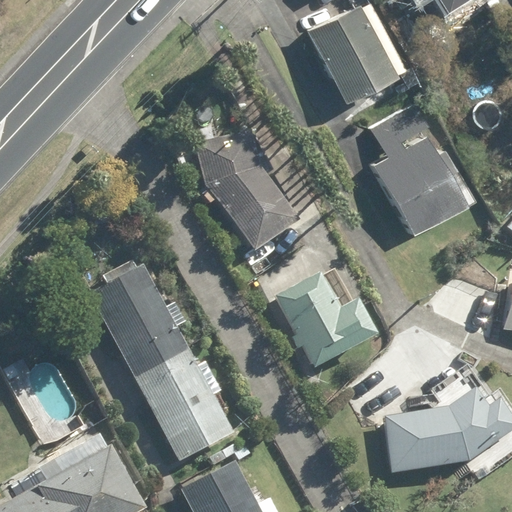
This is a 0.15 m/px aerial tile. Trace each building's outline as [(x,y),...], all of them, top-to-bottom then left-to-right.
[(418,0),(419,0),(439,0),(448,13),(469,0),(418,0)] [(307,29),(345,103),(404,73),(369,5),(359,10),(356,4),(307,29)] [(372,163),(410,232),(465,202),(449,173),(455,170),(443,147),(436,152),(425,132),(402,146),(398,140),(423,125),(411,102),(369,125),(385,155),(372,163)] [(298,228),(256,168),(250,136),(193,148),(202,187),(207,195),(203,199),(210,208),(214,205),(252,260),(298,228)] [(101,225),(112,213),(102,206),(93,217),(101,225)] [(173,331),(184,325),(174,307),(164,312),(140,267),(86,296),(132,380),(185,351),(173,331)] [(319,278),(317,275),(272,299),(294,338),(290,340),(297,351),(299,350),(311,371),(373,337),(354,303),(350,304),(336,312),(319,278)] [(511,280),(511,281),(503,335),(511,336),(511,280)] [(218,410),(225,406),(204,367),(195,372),(185,351),(132,380),(178,467),(233,437),(218,410)] [(2,373),(7,384),(16,379),(11,368),(2,373)] [(474,383),(436,409),(440,415),(385,421),(391,478),(468,470),(511,438),(511,424),(499,406),(492,410),(474,383)] [(85,430),(58,445),(63,456),(91,442),(85,430)] [(240,443),(208,460),(213,468),(233,457),(245,451),(240,443)] [(138,511),(105,449),(0,503),(0,511),(138,511)] [(245,451),(233,457),(237,465),(248,458),(245,451)] [(235,465),(180,493),(190,511),(272,511),(267,502),(257,507),(235,465)]
